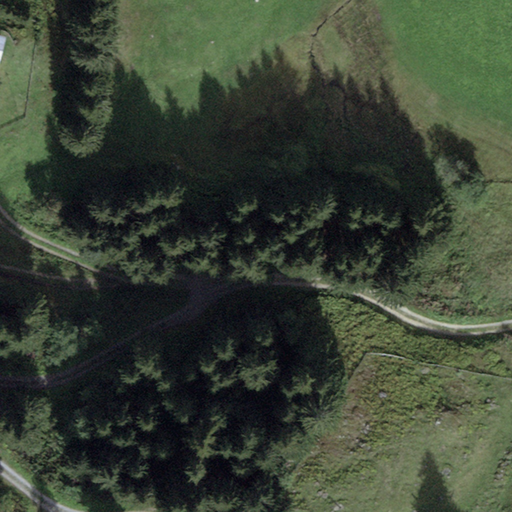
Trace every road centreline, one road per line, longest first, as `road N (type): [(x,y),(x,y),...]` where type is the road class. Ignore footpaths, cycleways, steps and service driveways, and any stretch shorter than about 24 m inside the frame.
road 1 (track): [(0,213),(21,232),(120,273),(225,286),(317,282),(446,334),(511,332)]
road 2 (track): [(0,389),(60,383),(225,286)]
